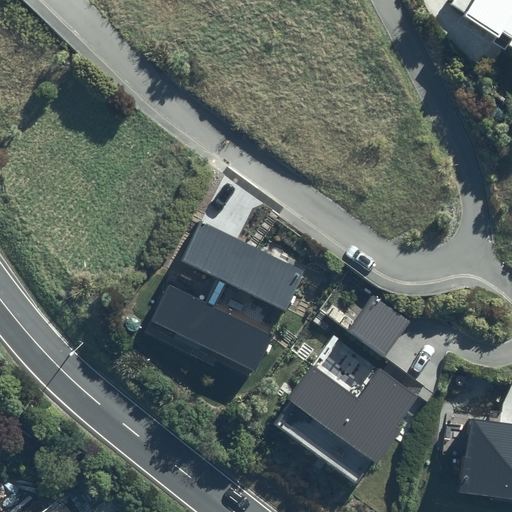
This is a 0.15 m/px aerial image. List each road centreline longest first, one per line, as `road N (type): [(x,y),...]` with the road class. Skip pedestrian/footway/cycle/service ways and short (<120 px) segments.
road 1 (residential): [(66,0),(198,123),(380,255),(435,266),(468,251)]
road 2 (secondary): [(231,511),(78,386),(0,299)]
road 3 (residential): [(468,251),(476,231),(466,163),(385,0)]
